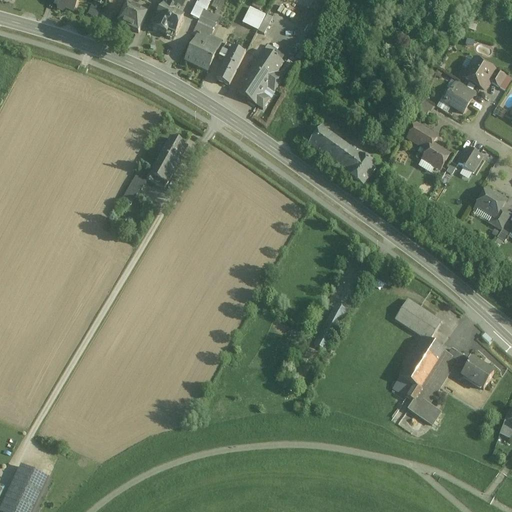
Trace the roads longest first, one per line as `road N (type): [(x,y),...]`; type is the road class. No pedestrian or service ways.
road 1 (secondary): [(511,334),(221,114),(92,47),(0,19)]
road 2 (track): [(464,0),(387,161)]
